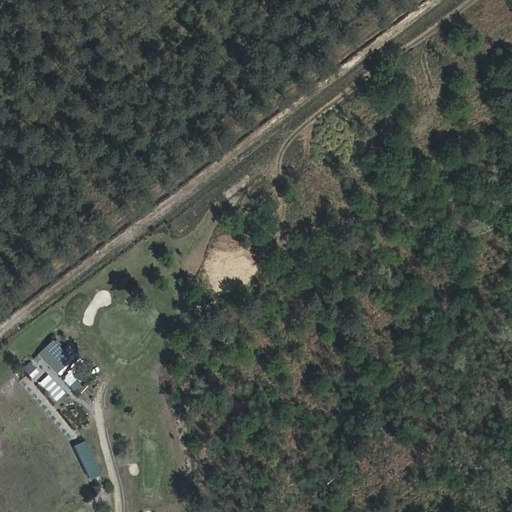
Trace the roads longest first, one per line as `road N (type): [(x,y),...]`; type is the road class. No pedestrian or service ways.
road 1 (track): [(0,329),(435,0)]
road 2 (track): [(407,0),(0,307)]
